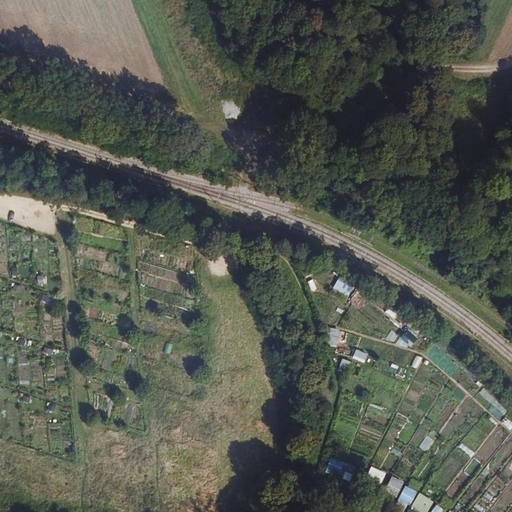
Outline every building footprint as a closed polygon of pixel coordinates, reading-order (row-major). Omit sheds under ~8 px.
[(351,296),(356,283),(340,277),(335,289),(351,296)] [(14,285),(13,294),(23,294),(24,286),(14,285)] [(355,291),(351,303),(362,308),(367,296),(355,291)] [(331,328),(329,348),(339,348),(340,329),(331,328)] [(401,340),(413,347),(419,336),(408,329),(401,340)] [(164,352),(171,354),(173,344),(166,342),(164,352)] [(357,349),(354,359),(366,362),(369,353),(357,349)] [(340,370),(349,374),(354,362),(344,358),(340,370)] [(482,389),(477,401),(486,405),(491,393),(482,389)] [(511,421),(504,418),(501,424),(511,430),(511,429),(511,421)] [(404,432),(412,436),(417,428),(408,423),(404,432)] [(332,459),(328,471),(341,475),(344,463),(332,459)] [(374,467),(371,473),(383,479),(387,474),(374,467)] [(398,496),(404,481),(393,477),(387,492),(398,496)] [(404,487),(400,502),(413,505),(417,491),(404,487)] [(420,492),(411,506),(420,511),(427,511),(435,501),(420,492)]
